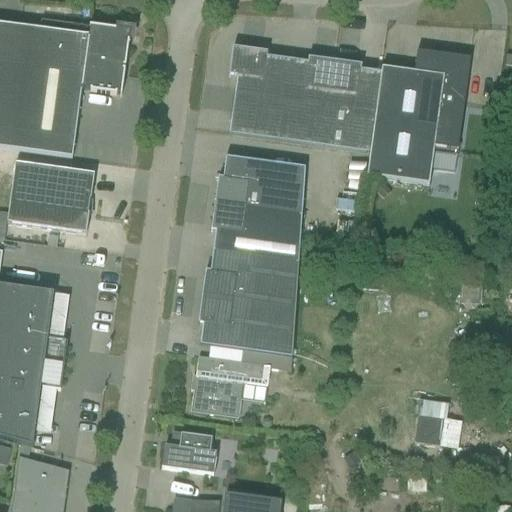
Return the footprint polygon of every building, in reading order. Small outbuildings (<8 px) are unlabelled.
[(87,39),(0,27),(0,152),(71,162),(80,94),(81,94),(81,92),(89,93),(89,95),(115,98),(115,96),(119,97),(118,99),(120,99),(127,43),(132,44),(133,35),(88,30),(87,39)] [(275,144),(286,63),(265,60),(266,56),(232,51),(228,79),(236,80),(228,138),(275,144)] [(369,157),(365,179),(418,187),(421,165),(431,166),(432,156),(440,99),(464,102),(469,62),(415,54),(412,76),(380,71),(380,76),(369,157)] [(321,150),(333,65),(307,61),(306,66),(286,63),(275,144),(321,150)] [(369,157),(380,76),(359,73),(360,69),(333,65),(321,150),(369,157)] [(440,99),(432,156),(456,159),(464,102),(440,99)] [(300,219),(303,172),(225,161),(222,181),(217,181),(214,207),(300,219)] [(421,165),(418,187),(428,188),(431,166),(421,165)] [(7,215),(6,227),(65,235),(85,238),(93,178),(73,176),(14,167),(13,176),(7,215)] [(297,266),(298,257),(300,219),(214,207),(210,233),(215,234),(213,255),(297,266)] [(294,313),(297,266),(213,255),(210,276),(204,275),(201,301),(294,313)] [(460,288),(459,306),(477,307),(477,304),(480,304),(480,289),(460,288)] [(60,394),(66,344),(46,341),(52,296),(0,289),(0,442),(31,451),(40,391),(60,394)] [(201,301),(197,326),(202,327),(200,349),(208,350),(291,361),(294,313),(201,301)] [(192,379),(190,394),(193,394),(190,416),(237,422),(240,403),(242,387),(266,390),(269,372),(289,375),(291,361),(208,350),(207,362),(197,361),(195,378),(192,379)] [(438,449),(442,422),(417,419),(413,445),(438,449)] [(163,449),(160,471),(212,478),(215,456),(209,455),(211,442),(179,438),(177,451),(163,449)] [(62,511),(68,474),(17,461),(10,511),(62,511)] [(224,497),(222,511),(282,511),(284,505),(224,497)]
